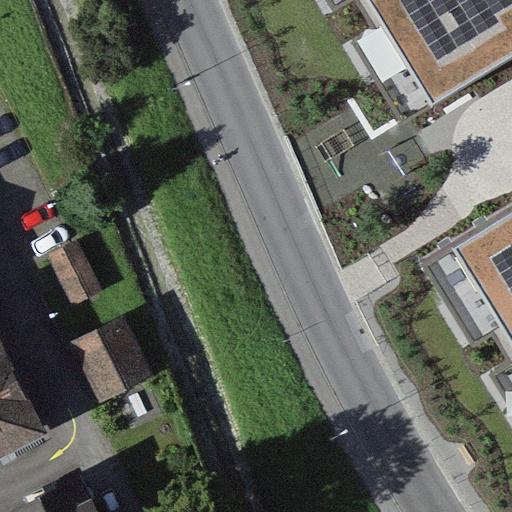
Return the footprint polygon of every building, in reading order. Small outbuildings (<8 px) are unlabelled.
[(511,0),(322,0),(400,129),(412,123),(511,62),(511,0)] [(511,214),(427,266),(474,344),(493,333),(511,364),(511,367),(496,378),(511,403),(511,214)] [(0,313),(0,478),(68,443),(0,313)] [(134,323),(86,347),(117,409),(165,385),(134,323)] [(109,511),(97,486),(40,511),(109,511)]
